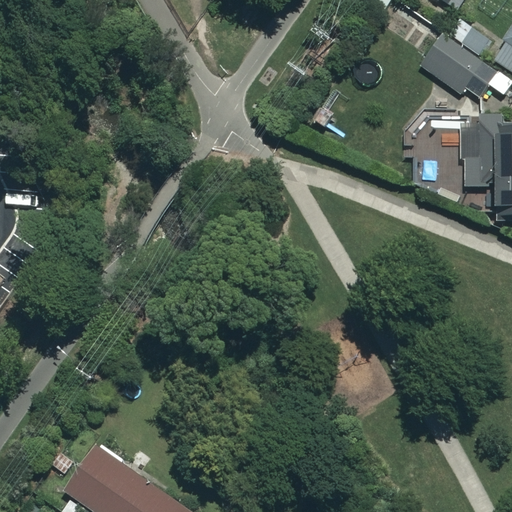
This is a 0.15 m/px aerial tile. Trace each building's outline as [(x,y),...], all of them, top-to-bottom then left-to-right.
[(437,0),(457,11),(462,0),(437,0)] [(511,28),(493,58),(511,70),(511,28)] [(511,84),(511,80),(445,34),(422,66),(460,93),(473,74),(505,95),(511,84)] [(463,185),(494,185),(494,223),(511,222),(511,123),(463,124),(463,185)] [(51,466),(66,477),(60,487),(96,511),(195,511),(92,441),(78,460),(62,449),(51,466)]
